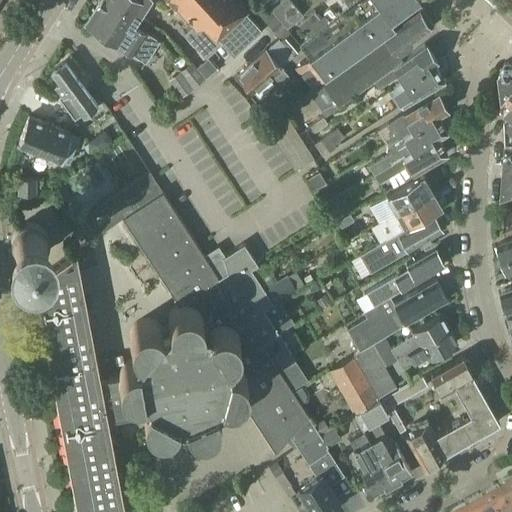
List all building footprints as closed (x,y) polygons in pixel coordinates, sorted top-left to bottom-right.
[(114,0),(99,0),(95,7),(129,29),(128,32),(140,40),(145,31),(133,23),(138,15),(114,0)] [(114,0),(138,15),(147,0),(114,0)] [(171,0),(174,3),(173,5),(175,7),(177,5),(194,24),(184,32),(205,55),(221,41),(234,55),(262,29),(243,9),(245,8),(237,0),(171,0)] [(269,7),(286,28),(303,14),(290,0),(277,0),(273,3),(269,7)] [(352,3),(355,0),(324,0),(313,9),(314,11),(298,24),(296,23),(288,30),(290,33),(299,44),(305,39),(329,19),(348,4),(351,2),(352,3)] [(301,46),(309,56),(339,34),(385,0),(355,0),(352,3),(351,2),(348,4),(329,19),(305,39),(299,44),(301,46)] [(309,56),(325,76),(394,26),(390,22),(419,0),(385,0),(339,34),(309,56)] [(129,29),(95,7),(85,22),(145,62),(146,60),(151,51),(159,40),(145,31),(140,40),(128,32),(129,29)] [(357,92),(373,80),(379,76),(402,60),(399,55),(412,45),(409,42),(431,26),(418,9),(394,26),(325,76),(320,80),(338,106),(357,92)] [(290,33),(288,30),(278,38),(292,54),(301,46),(299,44),(290,33)] [(292,54),(278,38),(265,49),(237,74),(253,92),(273,74),(280,82),(287,75),(280,67),(293,55),(292,54)] [(398,74),(403,82),(404,83),(433,64),(436,61),(425,44),(402,60),(379,76),(373,80),(379,88),(398,74)] [(320,80),(325,76),(309,56),(292,69),(308,89),(320,80)] [(97,104),(66,61),(52,71),(60,83),(55,87),(61,95),(67,92),(83,115),(97,104)] [(183,67),(180,70),(193,86),(206,77),(198,68),(191,61),(183,67)] [(511,109),(511,62),(505,62),(500,67),(504,112),(511,109)] [(389,91),(395,99),(399,106),(444,80),(433,64),(404,83),(403,82),(389,91)] [(193,86),(180,70),(169,79),(181,95),(193,86)] [(403,137),(437,116),(447,110),(437,93),(388,123),(398,139),(401,138),(403,137)] [(259,120),(293,175),(315,161),(280,107),(259,120)] [(18,144),(45,154),(69,164),(79,136),(29,116),(18,144)] [(369,166),(374,175),(383,169),(385,168),(391,165),(437,137),(447,132),(437,116),(403,137),(407,143),(369,166)] [(321,118),(309,126),(316,136),(328,128),(321,118)] [(337,127),(317,141),(317,142),(311,146),(318,158),(336,147),(334,144),(344,137),(337,127)] [(114,141),(105,130),(88,142),(89,143),(95,152),(96,154),(114,141)] [(383,169),(374,175),(378,182),(407,165),(412,173),(447,153),(437,137),(391,165),(385,168),(383,169)] [(511,140),(507,141),(507,142),(506,142),(504,158),(503,165),(511,162),(511,140)] [(95,152),(89,143),(83,147),(89,156),(95,152)] [(511,162),(503,165),(501,197),(511,192),(511,162)] [(74,224),(87,243),(123,218),(122,217),(162,191),(153,177),(149,171),(148,172),(83,217),(74,224)] [(319,172),(308,179),(315,190),(326,183),(319,172)] [(378,221),(432,190),(423,175),(369,206),(374,214),(378,221)] [(32,194),(32,180),(19,180),(19,194),(32,194)] [(405,227),(432,211),(441,206),(441,205),(447,201),(441,191),(434,194),(432,190),(378,221),(371,226),(380,242),(381,241),(389,237),(405,227)] [(280,373),(262,344),(246,320),(234,302),(224,286),(205,257),(162,191),(122,217),(123,218),(179,304),(176,305),(174,307),(173,308),(171,311),(170,313),(169,315),(168,318),(168,320),(168,323),(162,326),(160,324),(159,322),(157,321),(155,320),(152,319),(150,318),(148,318),(145,318),(143,319),(141,319),(139,320),(137,322),(135,323),(133,325),(132,327),(131,329),(130,331),(129,334),(129,336),(129,338),(130,341),(130,343),(131,345),(133,347),(134,349),(136,350),(138,352),(137,355),(136,359),(134,359),(132,359),(130,360),(128,360),(126,361),(123,363),(122,365),(120,367),(119,369),(118,371),(118,373),(117,376),(100,379),(108,419),(116,417),(117,421),(135,418),(134,414),(143,412),(143,415),(144,417),(145,419),(146,421),(147,423),(149,424),(151,425),(153,426),(155,427),(157,428),(159,428),(161,428),(164,427),(166,427),(168,426),(170,425),(171,424),(173,422),(174,420),(176,418),(176,416),(185,417),(186,419),(186,421),(188,423),(189,424),(191,426),(193,427),(195,428),(197,429),(199,430),(201,430),(203,430),(206,429),(208,429),(210,428),(212,427),(213,425),(215,424),(216,422),(217,420),(218,418),(219,416),(219,413),(219,411),(219,409),(218,407),(217,405),(216,403),(222,396),(223,397),(225,398),(227,398),(229,398),(231,398),(233,398),(235,398),(237,397),(239,396),(275,452),(290,436),(308,465),(329,452),(307,417),(308,416),(280,373)] [(324,208),(332,222),(350,211),(342,197),(324,208)] [(359,254),(370,272),(408,250),(408,249),(442,229),(432,211),(405,227),(389,237),(381,241),(380,242),(359,254)] [(338,221),(341,227),(353,220),(349,214),(338,221)] [(25,265),(28,266),(32,265),(35,265),(38,263),(41,262),(44,259),(46,257),(48,254),(50,251),(51,248),(51,244),(51,241),(51,237),(50,234),(48,231),(46,228),(44,226),(41,223),(38,222),(35,220),(32,220),(28,219),(25,219),(21,220),(18,221),(15,223),(12,225),(10,228),(8,231),(6,234),(5,237),(5,241),(5,244),(5,248),(6,251),(8,254),(10,257),(12,259),(15,262),(18,263),(21,265),(25,265)] [(511,238),(498,244),(503,258),(511,254),(511,238)] [(209,254),(205,257),(224,286),(252,270),(251,269),(258,264),(244,243),(222,257),(211,254),(209,252),(208,252),(209,254)] [(363,311),(378,303),(392,294),(444,264),(435,247),(406,264),(408,268),(395,275),(366,292),(355,298),(363,311)] [(125,511),(108,419),(100,379),(75,250),(33,280),(76,511),(125,511)] [(511,254),(503,258),(508,273),(511,271),(511,254)] [(256,277),(262,286),(263,287),(274,281),(263,264),(252,270),(256,277)] [(256,277),(252,270),(224,286),(234,302),(262,286),(256,277)] [(275,302),(292,291),(283,276),(266,287),(275,302)] [(447,298),(435,279),(393,303),(396,309),(390,313),(391,315),(386,317),(378,303),(363,311),(366,317),(347,329),(359,350),(382,337),(383,336),(406,323),(447,298)] [(345,291),(341,283),(329,289),(333,297),(345,291)] [(273,303),(263,287),(262,286),(234,302),(246,320),(263,310),(263,309),(273,303)] [(511,286),(503,290),(510,311),(511,310),(511,286)] [(325,295),(315,300),(319,309),(330,303),(325,295)] [(293,323),(279,301),(264,311),(278,333),(293,323)] [(246,320),(262,344),(269,339),(276,335),(278,333),(264,311),(263,310),(246,320)] [(395,360),(447,328),(438,313),(410,330),(413,335),(391,348),(389,349),(395,360)] [(447,328),(395,360),(401,369),(425,355),(428,360),(456,342),(447,328)] [(262,344),(280,373),(296,362),(278,333),(276,335),(269,339),(262,344)] [(389,349),(391,348),(383,336),(382,337),(359,350),(353,355),(328,370),(353,413),(362,431),(363,430),(377,422),(376,419),(387,413),(379,399),(378,397),(396,387),(385,366),(395,360),(389,349)] [(453,386),(469,414),(480,433),(499,422),(472,374),(473,374),(462,355),(430,373),(430,375),(432,374),(442,392),(453,386)] [(387,413),(397,433),(404,429),(391,406),(426,386),(420,376),(379,399),(387,413)] [(302,385),(292,391),(301,404),(307,401),(308,393),(302,385)] [(442,455),(480,433),(469,414),(430,435),(423,424),(406,434),(406,433),(405,433),(423,466),(442,455)] [(317,424),(321,432),(325,430),(328,428),(324,420),(317,424)] [(391,447),(377,422),(363,430),(362,431),(364,434),(365,433),(365,434),(393,483),(412,472),(395,445),(391,447)] [(325,440),(329,446),(341,439),(337,433),(325,440)] [(365,433),(364,434),(350,442),(361,463),(358,465),(373,494),(393,483),(365,434),(365,433)] [(316,476),(298,488),(305,499),(304,500),(309,508),(310,508),(312,511),(331,511),(337,509),(336,507),(340,504),(335,497),(328,485),(344,475),(329,452),(308,465),(316,476)] [(268,465),(275,476),(283,471),(277,460),(268,465)] [(511,511),(511,485),(500,493),(510,511),(511,511)] [(510,511),(500,493),(483,502),(488,511),(510,511)] [(488,511),(483,502),(466,511),(488,511)]
